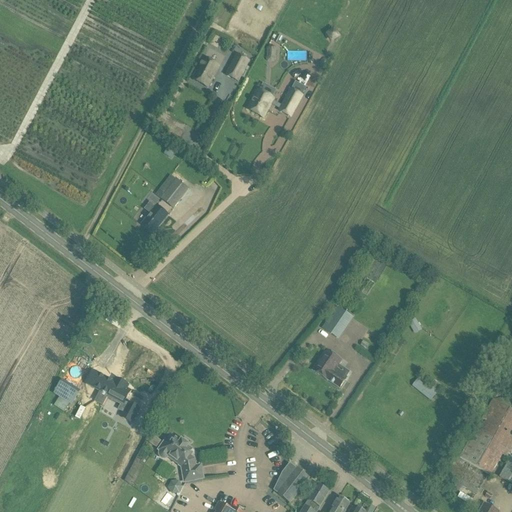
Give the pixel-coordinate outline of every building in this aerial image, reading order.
[(216,54),(215,56),(224,59),(230,42),(210,35),(205,50),(216,54)] [(268,51),(267,60),(268,62),(273,63),(275,61),(276,52),(274,50),(269,50),(268,51)] [(237,56),(226,76),(237,83),(249,63),(237,56)] [(204,59),(192,80),(207,89),(219,68),(204,59)] [(315,76),(298,61),(287,74),(303,89),(315,76)] [(257,92),(247,111),(262,120),(270,105),(280,111),(281,109),(271,103),(273,100),(257,92)] [(280,111),(279,113),(290,119),(301,98),(291,92),(281,109),(280,111)] [(184,134),(159,120),(155,129),(179,143),(184,134)] [(171,176),(155,195),(174,210),(190,191),(171,176)] [(157,207),(142,226),(154,235),(169,217),(157,207)] [(337,308),(322,330),(338,340),(352,319),(337,308)] [(412,319),(407,322),(414,334),(419,331),(412,319)] [(372,341),(375,336),(369,333),(366,339),(372,341)] [(101,349),(106,339),(99,336),(94,346),(101,349)] [(326,351),(313,371),(329,382),(340,390),(346,381),(345,381),(350,374),(339,367),(342,362),(326,351)] [(130,378),(145,387),(153,375),(129,359),(116,379),(125,385),(130,378)] [(95,374),(89,385),(101,392),(95,402),(103,406),(107,399),(107,398),(114,384),(95,374)] [(419,379),(412,387),(431,402),(438,394),(419,379)] [(114,384),(107,398),(107,399),(121,406),(118,411),(124,414),(128,406),(124,404),(130,393),(125,390),(127,387),(116,381),(116,380),(114,384)] [(78,393),(62,383),(57,393),(72,402),(78,393)] [(511,393),(501,388),(460,460),(488,475),(491,477),(500,463),(506,466),(499,479),(511,486),(511,442),(511,441),(511,393)] [(124,414),(121,418),(132,424),(140,410),(129,404),(128,406),(124,414)] [(160,453),(160,455),(161,457),(163,458),(165,459),(167,458),(168,456),(181,466),(182,465),(184,467),(185,470),(183,470),(185,482),(202,479),(200,467),(195,468),(193,461),(187,457),(191,452),(186,448),(187,446),(181,442),(180,444),(175,441),(171,446),(166,443),(160,451),(161,451),(160,453)] [(460,460),(449,479),(477,495),(488,475),(460,460)] [(274,492),(290,504),(309,480),(297,470),(296,471),(290,466),(283,475),(274,492)] [(305,508),(302,511),(316,511),(319,509),(320,509),(329,494),(318,487),(308,502),(309,502),(305,508)] [(469,505),(472,500),(460,493),(457,498),(469,505)] [(322,509),(326,511),(330,502),(326,500),(322,509)] [(345,511),(350,506),(340,500),(338,503),(337,502),(333,508),(334,509),(332,511),(345,511)] [(185,509),(186,504),(176,501),(175,506),(185,509)] [(264,511),(265,511),(274,511),(278,507),(269,502),(264,511)]
